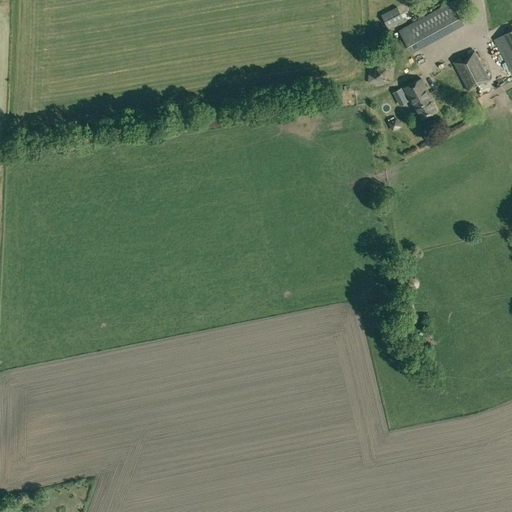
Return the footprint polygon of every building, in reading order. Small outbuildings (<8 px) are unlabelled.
[(399,31),(410,50),(463,21),(452,1),(399,31)] [(381,14),(388,28),(404,20),(397,6),(381,14)] [(453,61),(468,91),(489,80),(474,50),(453,61)] [(369,82),(384,84),(387,62),(371,60),(369,82)] [(415,108),(421,119),(437,110),(431,99),(432,99),(422,78),(403,87),(414,108),(415,108)] [(387,122),(393,131),(402,126),(396,116),(387,122)] [(410,288),(412,289),(414,289),(416,288),(418,288),(419,286),(419,284),(420,281),(419,279),(418,278),(416,277),(414,276),(412,276),(410,278),(408,280),(408,284),(410,288)] [(400,303),(402,316),(414,314),(411,301),(400,303)]
